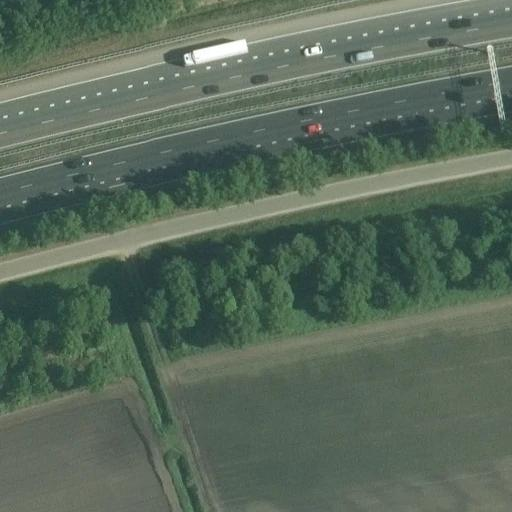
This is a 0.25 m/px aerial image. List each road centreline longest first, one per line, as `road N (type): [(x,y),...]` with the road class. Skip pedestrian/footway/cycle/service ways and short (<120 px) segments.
road 1 (unclassified): [(511,160),(123,238),(0,274)]
road 2 (motorway): [(0,194),(511,84)]
road 3 (motorway): [(511,27),(310,61),(0,135)]
